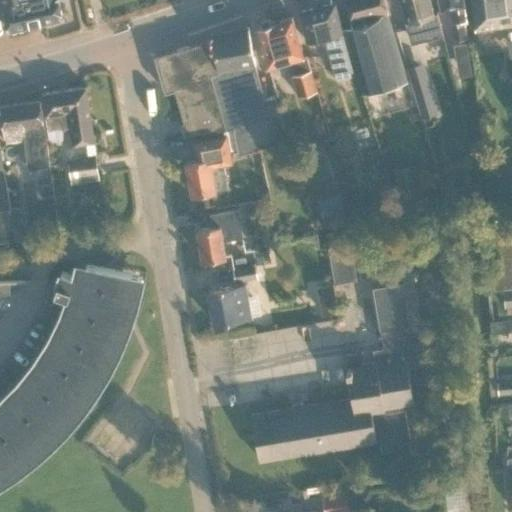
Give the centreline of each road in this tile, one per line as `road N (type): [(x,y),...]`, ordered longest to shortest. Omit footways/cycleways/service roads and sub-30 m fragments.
road 1 (residential): [(204,511),(123,39)]
road 2 (tertiary): [(123,39),(253,0)]
road 3 (tertiary): [(0,75),(123,39)]
